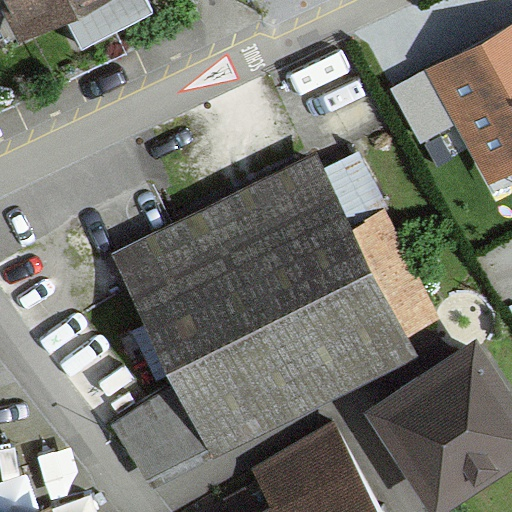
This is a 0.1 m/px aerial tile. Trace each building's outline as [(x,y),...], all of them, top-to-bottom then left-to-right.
[(6,0),(21,29),(60,9),(76,0),(6,0)] [(138,13),(130,0),(76,0),(60,9),(79,44),(138,13)] [(511,151),(511,34),(438,75),(488,165),(511,151)] [(160,480),(438,331),(346,161),(313,179),(301,157),(123,253),(194,385),(128,421),(160,480)] [(511,444),(511,417),(468,351),(376,410),(433,496),(511,444)] [(251,511),(398,511),(353,428),(274,471),(282,487),(248,506),(251,511)]
